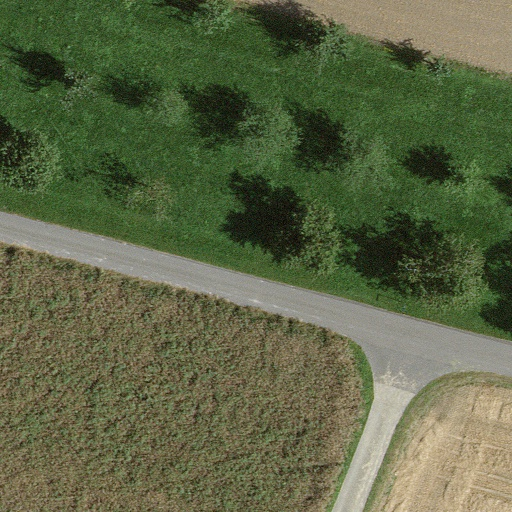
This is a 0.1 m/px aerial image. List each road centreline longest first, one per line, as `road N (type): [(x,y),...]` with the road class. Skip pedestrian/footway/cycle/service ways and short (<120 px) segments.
road 1 (residential): [(0,233),(511,372)]
road 2 (track): [(345,511),(413,345)]
